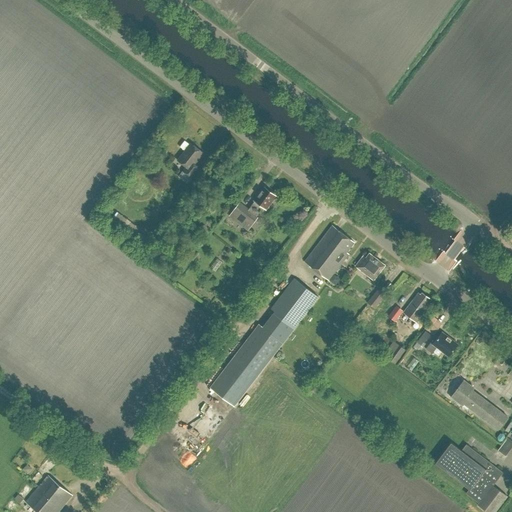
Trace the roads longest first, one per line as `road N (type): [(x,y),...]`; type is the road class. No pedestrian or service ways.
road 1 (tertiary): [(433,277),(66,0)]
road 2 (track): [(330,200),(130,466),(103,472),(68,511)]
road 3 (unclassified): [(473,223),(174,0)]
road 4 (track): [(0,393),(103,472)]
